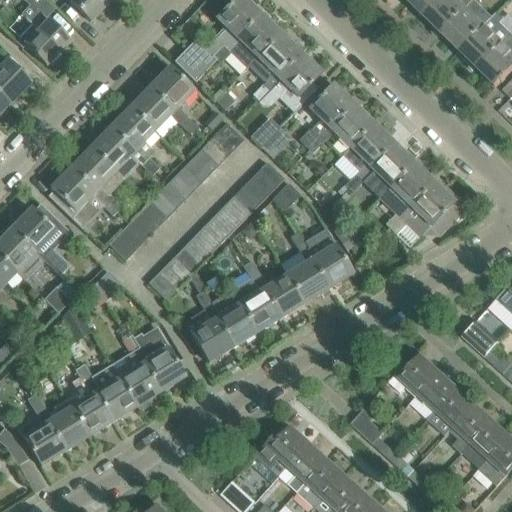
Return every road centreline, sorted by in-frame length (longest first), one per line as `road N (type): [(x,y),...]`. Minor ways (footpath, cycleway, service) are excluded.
road 1 (residential): [(152,456),(493,252),(511,220)]
road 2 (residential): [(511,197),(500,172),(312,0)]
road 3 (residential): [(0,182),(182,0)]
